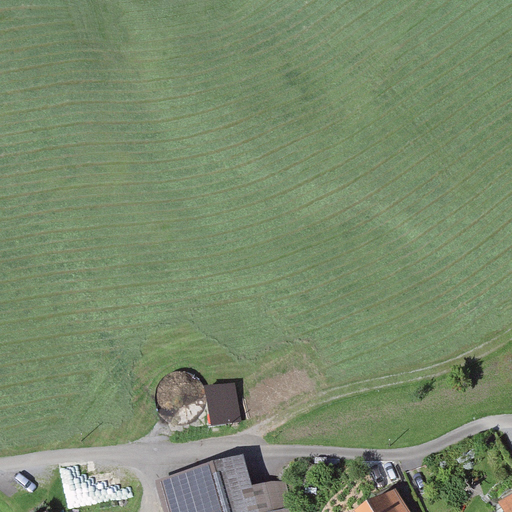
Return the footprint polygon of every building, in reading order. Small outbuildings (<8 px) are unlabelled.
[(239,386),(208,389),(211,426),(242,424),(239,386)] [(72,504),(89,501),(84,468),(67,470),(72,504)] [(252,470),(164,493),(168,511),(297,511),(291,488),(259,497),(252,470)] [(409,511),(403,501),(383,511),(409,511)] [(499,511),(511,511),(511,503),(499,511)]
